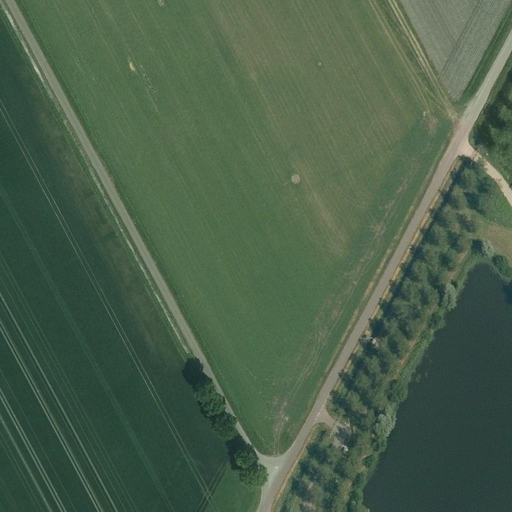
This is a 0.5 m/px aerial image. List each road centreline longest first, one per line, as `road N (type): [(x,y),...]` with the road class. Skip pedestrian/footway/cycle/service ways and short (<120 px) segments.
road 1 (unclassified): [(275,485),(249,451),(9,0)]
road 2 (unclassified): [(275,485),(511,36)]
